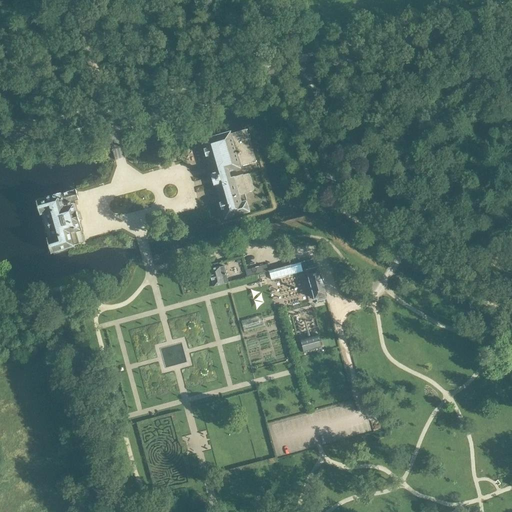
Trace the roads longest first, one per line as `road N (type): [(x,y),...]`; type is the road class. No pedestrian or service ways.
road 1 (tertiary): [(511,295),(341,194),(302,68)]
road 2 (tertiary): [(0,134),(67,129),(302,68)]
road 3 (tertiary): [(302,68),(511,11)]
road 4 (track): [(76,0),(109,118)]
